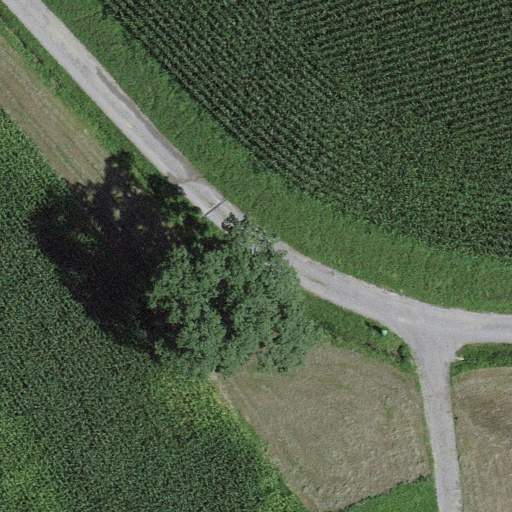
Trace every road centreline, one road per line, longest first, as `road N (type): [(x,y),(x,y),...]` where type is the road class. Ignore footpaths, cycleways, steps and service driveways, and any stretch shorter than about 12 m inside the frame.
road 1 (track): [(23,0),(291,272),(427,327),(511,332)]
road 2 (residential): [(453,511),(427,327)]
